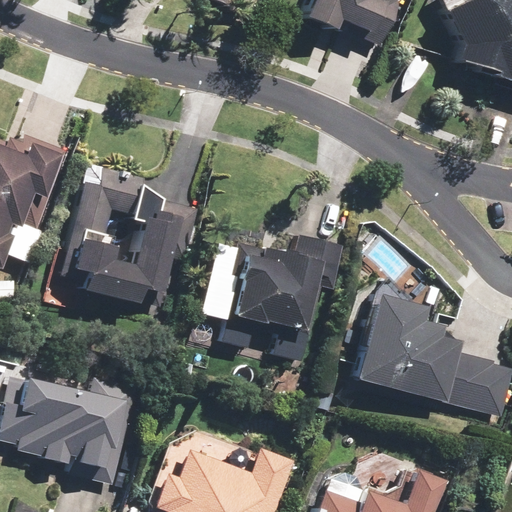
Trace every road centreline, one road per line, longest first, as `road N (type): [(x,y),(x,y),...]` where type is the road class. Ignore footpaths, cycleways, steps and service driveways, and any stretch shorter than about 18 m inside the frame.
road 1 (residential): [(0,9),(78,43),(317,107),(388,144)]
road 2 (residential): [(388,144),(449,172),(511,183)]
